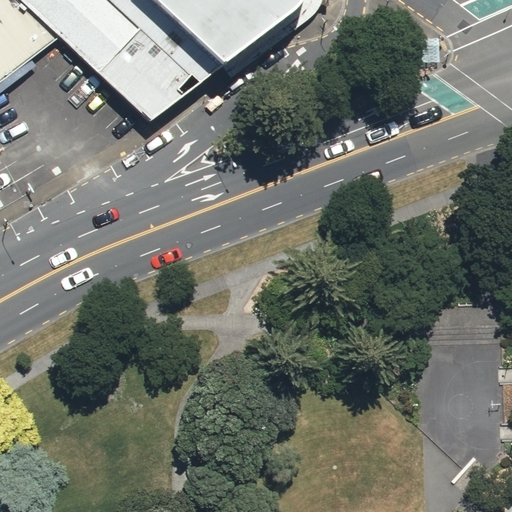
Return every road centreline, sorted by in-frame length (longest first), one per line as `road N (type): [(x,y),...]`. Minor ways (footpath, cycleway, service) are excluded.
road 1 (secondary): [(49,270),(389,138),(511,102)]
road 2 (unclassified): [(49,270),(158,173),(342,35),(356,0)]
